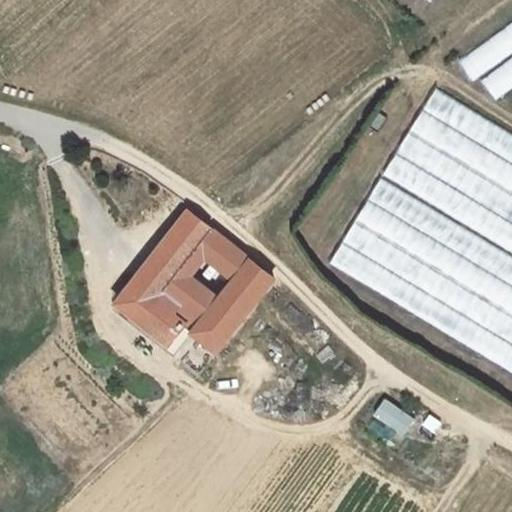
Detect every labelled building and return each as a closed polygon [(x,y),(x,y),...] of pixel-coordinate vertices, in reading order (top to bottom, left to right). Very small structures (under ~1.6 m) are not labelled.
[(511,17),(459,53),(488,96),(511,80),(511,17)] [(511,135),(429,90),(330,269),(511,369),(511,135)] [(91,300),(149,344),(168,319),(133,292),(156,260),(174,235),(185,220),(160,201),(91,300)] [(220,247),(185,220),(174,235),(211,258),(220,247)] [(244,265),(220,247),(211,258),(192,286),(168,319),(190,336),(244,265)] [(168,319),(192,286),(156,260),(133,292),(168,319)] [(404,434),(415,418),(385,397),(373,414),(404,434)] [(74,453),(97,477),(131,443),(108,421),(74,453)]
